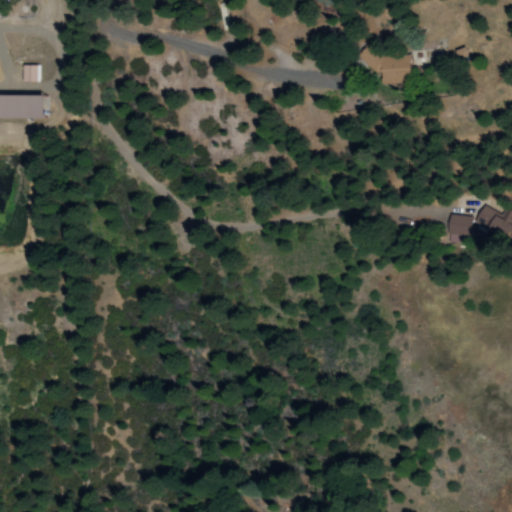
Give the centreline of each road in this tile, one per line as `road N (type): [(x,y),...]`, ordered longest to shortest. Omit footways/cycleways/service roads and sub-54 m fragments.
road 1 (residential): [(500,112),(438,142),(371,139),(316,105),(263,99),(100,104)]
road 2 (residential): [(103,0),(99,86),(106,121),(153,178),(195,209)]
road 3 (residential): [(392,141),(395,274)]
